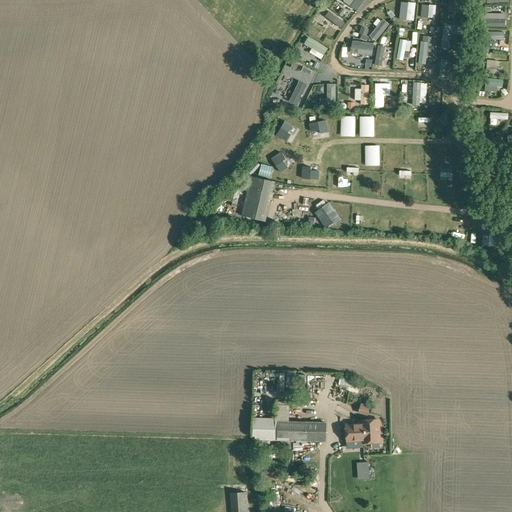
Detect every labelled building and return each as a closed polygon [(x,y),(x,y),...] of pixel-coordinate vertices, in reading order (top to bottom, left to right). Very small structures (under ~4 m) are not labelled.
[(464,0),(449,0),(448,12),(463,14),(464,0)] [(428,24),(439,25),(441,8),(430,7),(428,24)] [(347,27),(350,20),(333,11),(329,17),(347,27)] [(487,26),(505,26),(505,20),(506,20),(506,14),(487,14),(487,26)] [(387,20),(374,37),(381,42),(393,25),(387,20)] [(465,26),(444,23),(441,48),(449,49),(451,35),(464,36),(465,26)] [(315,47),(312,52),(326,60),(332,48),(312,37),(309,44),(315,47)] [(399,61),(407,63),(412,42),(405,40),(399,61)] [(355,47),(354,55),(376,56),(376,48),(355,47)] [(350,48),(343,49),(345,62),(352,61),(350,48)] [(491,61),(491,73),(504,73),(504,62),(491,61)] [(456,81),(457,62),(451,62),(449,80),(456,81)] [(293,94),(305,98),(311,79),(298,75),(293,94)] [(490,86),(506,87),(507,79),(495,78),(495,82),(490,82),(490,86)] [(337,82),(323,83),(324,100),(338,99),(337,82)] [(417,106),(430,106),(430,83),(417,83),(417,106)] [(358,89),(358,101),(364,101),(364,106),(373,106),(373,85),(364,85),(364,89),(358,89)] [(359,109),(358,102),(350,103),(351,110),(359,109)] [(422,130),(434,129),(433,118),(422,118),(422,130)] [(250,176),(241,215),(264,220),(274,181),(250,176)] [(335,222),(346,222),(346,208),(335,209),(335,222)] [(382,226),(393,226),(394,212),(383,211),(382,226)] [(399,227),(409,227),(409,213),(399,213),(399,227)] [(418,228),(429,229),(430,217),(419,216),(418,228)] [(486,248),(499,248),(499,235),(486,235),(486,248)] [(307,375),(298,374),(298,384),(297,385),(297,391),(314,392),(315,385),(306,385),(307,375)] [(361,387),(362,379),(344,377),(343,385),(361,387)] [(275,401),(274,421),(278,421),(278,435),(277,440),(326,441),(326,423),(288,422),(289,401),(275,401)] [(380,442),(379,420),(362,421),(362,424),(346,425),(347,442),(363,441),(363,443),(380,442)] [(283,481),(283,494),(310,495),(311,481),(283,481)] [(246,511),(245,492),(230,493),(231,511),(246,511)]
